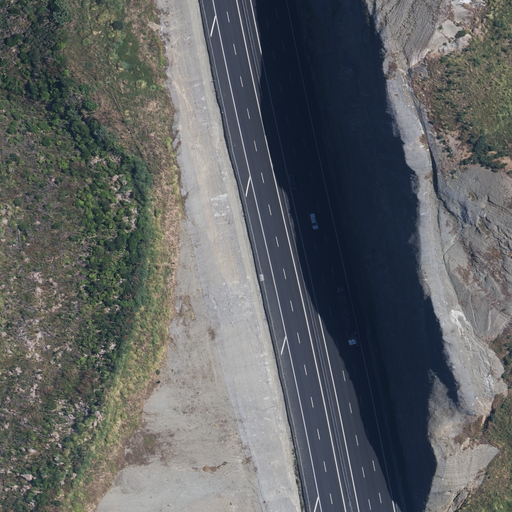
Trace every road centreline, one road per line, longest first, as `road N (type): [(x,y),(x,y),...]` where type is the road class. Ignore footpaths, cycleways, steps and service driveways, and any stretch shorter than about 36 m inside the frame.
road 1 (motorway): [(333,511),(221,0)]
road 2 (motorway): [(267,0),(375,511)]
